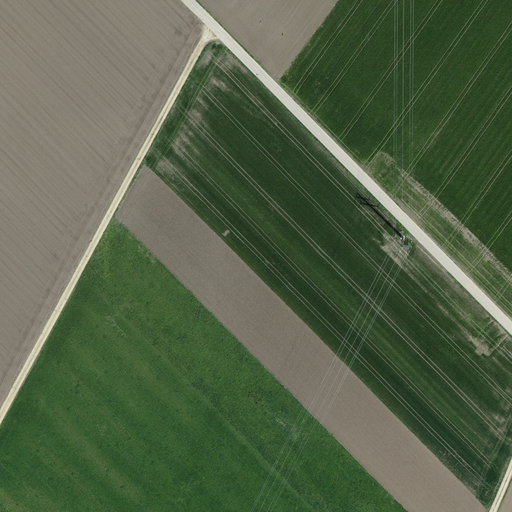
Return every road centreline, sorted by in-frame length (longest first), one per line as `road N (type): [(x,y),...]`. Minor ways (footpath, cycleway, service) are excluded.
road 1 (track): [(187,0),(511,327)]
road 2 (track): [(212,24),(0,416)]
